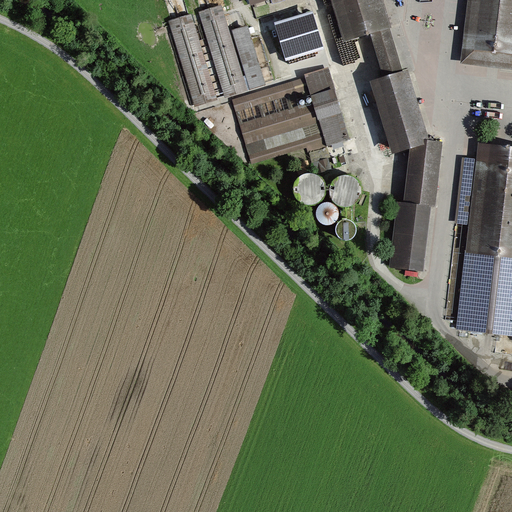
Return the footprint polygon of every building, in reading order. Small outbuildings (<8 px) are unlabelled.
[(247,0),(250,9),(275,0),(247,0)] [(380,0),(329,0),(344,42),(368,35),(389,27),(380,0)] [(511,0),(469,0),(462,62),(511,67),(511,0)] [(221,6),(197,14),(223,96),(247,88),(221,6)] [(322,48),(312,12),(275,23),(286,59),(322,48)] [(191,16),(173,21),(167,23),(192,104),(215,97),(191,16)] [(389,27),(368,35),(383,77),(404,69),(389,27)] [(383,77),(366,84),(392,154),(410,147),(430,140),(404,69),(383,77)] [(346,134),(328,73),(234,101),(252,162),(346,134)] [(445,142),(430,140),(410,147),(403,198),(437,209),(445,142)] [(511,147),(475,144),(458,329),(511,333),(511,147)] [(361,203),(359,175),(336,177),(338,205),(361,203)] [(437,209),(403,198),(391,265),(426,271),(437,209)] [(341,211),(325,202),(318,216),(334,224),(341,211)] [(346,231),(346,236),(356,236),(355,221),(341,221),(341,231),(346,231)]
